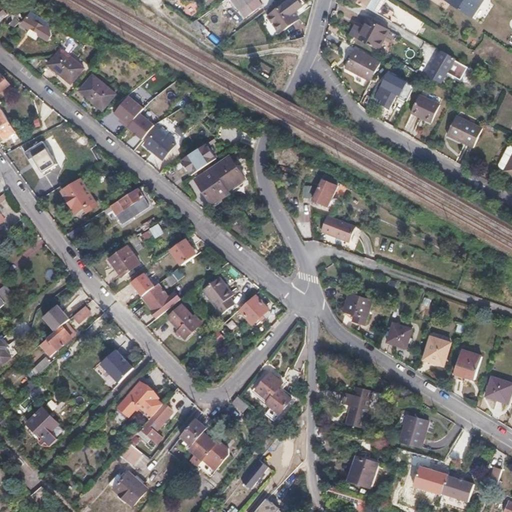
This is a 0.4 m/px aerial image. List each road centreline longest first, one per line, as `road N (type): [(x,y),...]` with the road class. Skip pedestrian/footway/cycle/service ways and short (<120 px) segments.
road 1 (residential): [(304,306),(226,393),(211,397),(190,388),(92,285),(0,163)]
road 2 (residential): [(304,306),(0,53)]
road 3 (residential): [(511,205),(363,122),(309,55)]
road 4 (residential): [(511,441),(304,306)]
road 5 (residential): [(511,315),(342,256),(296,250)]
road 6 (residential): [(309,55),(258,150),(260,180),(296,250)]
road 7 (residential): [(304,306),(313,324),(309,494),(318,511)]
